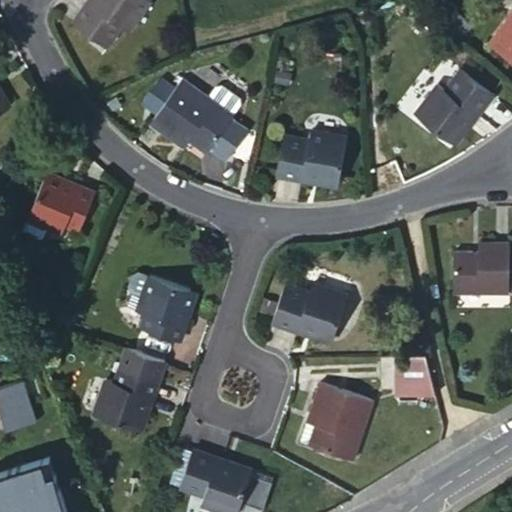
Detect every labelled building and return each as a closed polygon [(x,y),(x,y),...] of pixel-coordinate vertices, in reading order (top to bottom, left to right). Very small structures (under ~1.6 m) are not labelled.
[(146,0),(96,0),(95,2),(92,0),(88,0),(73,21),(104,42),(120,21),(128,27),(146,0)] [(511,8),(487,40),(511,59),(511,8)] [(470,109),(476,114),(492,91),(460,67),(444,90),(437,84),(415,112),(449,138),(470,109)] [(182,133),(189,138),(206,151),(234,112),(182,75),(173,88),(157,110),(149,121),(176,141),(182,133)] [(157,110),(173,88),(161,79),(145,100),(157,110)] [(0,100),(4,107),(9,104),(0,88),(0,100)] [(454,142),(476,114),(470,109),(449,138),(454,142)] [(305,169),(341,176),(348,136),(312,129),(310,138),(285,133),(277,172),(303,176),(305,169)] [(183,147),(189,138),(182,133),(176,141),(183,147)] [(339,184),(341,176),(305,169),(303,176),(339,184)] [(78,190),(80,184),(47,170),(45,175),(78,190)] [(95,190),(80,184),(78,190),(45,175),(28,215),(29,216),(48,224),(62,230),(65,221),(79,226),(95,190)] [(43,235),(48,224),(29,216),(24,227),(26,232),(38,237),(43,235)] [(479,240),(479,249),(479,255),(471,255),(471,249),(454,250),(454,292),(509,292),(508,240),(479,240)] [(180,339),(186,323),(179,321),(190,287),(151,274),(139,269),(133,273),(129,284),(132,290),(143,294),(138,309),(148,312),(142,327),(180,339)] [(298,323),(333,336),(348,294),(312,281),(309,291),(284,283),(272,320),(296,329),(298,323)] [(179,321),(186,323),(197,290),(190,287),(179,321)] [(143,294),(132,290),(127,305),(138,309),(143,294)] [(331,342),(333,336),(298,323),(296,329),(331,342)] [(134,424),(145,391),(152,393),(164,358),(128,345),(116,380),(107,377),(95,411),(134,424)] [(428,351),(393,351),(393,390),(428,390),(428,351)] [(0,386),(0,410),(6,430),(37,421),(24,379),(0,386)] [(318,412),(308,443),(354,458),(374,400),(319,382),(310,409),(318,412)] [(145,391),(134,424),(141,426),(152,393),(145,391)] [(310,409),(300,440),(308,443),(318,412),(310,409)] [(232,511),(236,511),(250,472),(216,462),(217,455),(193,447),(181,484),(204,492),(202,502),(232,511)] [(216,462),(250,472),(252,467),(217,455),(216,462)] [(51,457),(44,459),(49,475),(56,472),(51,457)] [(63,511),(68,511),(56,472),(49,475),(44,459),(0,472),(0,511),(63,511)]
